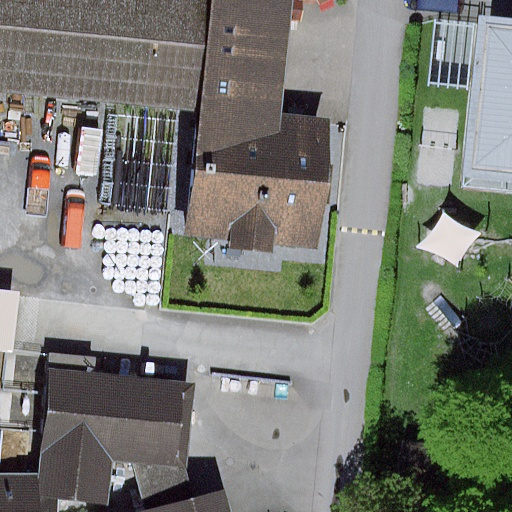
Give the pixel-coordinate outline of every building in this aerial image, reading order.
[(295,0),(0,0),(0,86),(199,107),(185,233),(231,238),(230,248),(273,252),(274,243),(317,247),(330,118),(283,113),(295,0)] [(511,9),(506,9),(490,33),(472,184),(511,189),(511,9)] [(0,273),(0,334),(17,335),(18,274),(0,273)] [(196,383),(54,368),(40,496),(106,503),(111,460),(131,462),(187,467),(196,383)] [(187,467),(131,462),(146,511),(197,498),(187,467)] [(36,511),(37,473),(0,472),(0,511),(36,511)] [(229,511),(224,491),(197,498),(146,511),(144,511),(229,511)]
